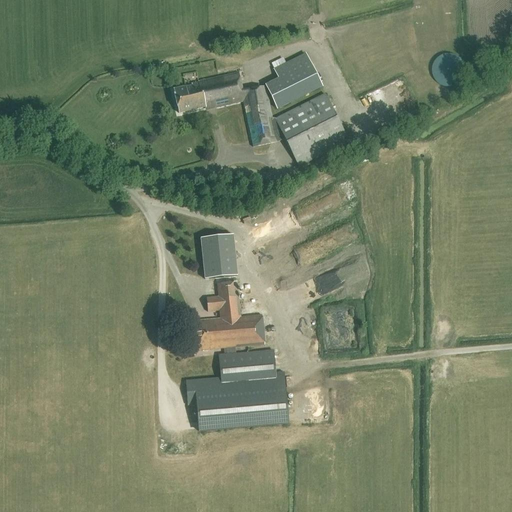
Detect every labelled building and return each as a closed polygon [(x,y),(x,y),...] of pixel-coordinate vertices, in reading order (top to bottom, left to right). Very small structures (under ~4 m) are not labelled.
[(462,81),(464,78),(465,76),(465,73),(465,70),(465,67),(464,64),(463,62),(461,60),(459,58),(456,56),(454,55),(451,54),(448,54),(445,55),(443,55),(440,57),(438,58),(436,60),(434,63),(433,65),(432,68),(432,71),(432,74),(433,76),(434,79),(436,81),(438,83),(440,85),(442,86),(445,87),(448,87),(451,87),(453,87),(456,86),(458,84),(460,83),(462,81)] [(275,74),(279,80),(266,87),(278,113),(324,90),(308,58),(275,74)] [(275,119),(272,119),(266,86),(242,91),(239,73),(199,82),(199,83),(192,84),(192,86),(173,90),(179,114),(205,108),(209,107),(209,109),(244,101),(246,115),(253,148),(277,143),(285,139),(299,167),(348,142),(325,95),(275,119)] [(295,212),(301,223),(306,220),(300,209),(295,212)] [(233,238),(200,241),(204,280),(238,276),(233,238)] [(198,431),(288,423),(284,373),(275,374),(273,351),(235,354),(235,348),(265,345),(262,316),(241,318),(237,282),(217,285),(218,297),(206,298),(207,312),(220,311),(220,319),(194,322),(194,324),(191,325),(191,329),(194,330),(194,331),(195,343),(196,342),(196,351),(224,349),(224,355),(219,356),(221,378),(186,382),(188,406),(196,406),(198,431)]
